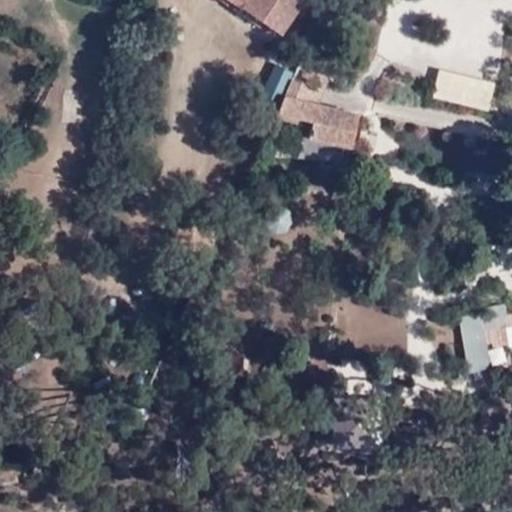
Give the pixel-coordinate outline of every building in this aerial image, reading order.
[(228,0),(278,33),(300,0),(228,0)] [(438,68),(432,96),(486,109),(493,81),(438,68)] [(322,90),(293,80),(279,107),(314,117),(309,135),(350,145),(357,116),(319,105),(322,90)] [(193,263),(203,241),(210,228),(192,220),(185,234),(181,232),(171,253),(164,267),(173,271),(180,257),(193,263)] [(481,328),(492,326),(489,308),(456,315),(466,369),(489,365),(481,328)]
